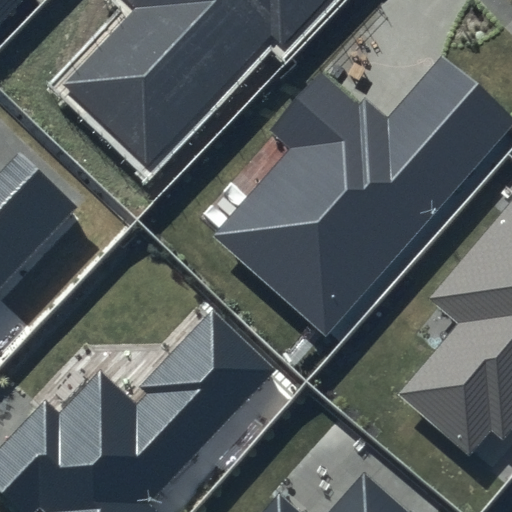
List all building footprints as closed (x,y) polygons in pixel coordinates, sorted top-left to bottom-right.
[(0,0),(0,20),(19,0),(0,0)] [(126,0),(134,7),(61,83),(149,167),(273,37),(283,46),(326,0),(126,0)] [(511,123),(511,120),(440,58),(387,118),(366,100),(361,107),(320,72),(268,132),(288,149),(211,237),(326,337),(511,123)] [(0,285),(75,206),(18,152),(0,170),(0,285)] [(511,194),(425,298),(456,324),(396,394),(468,455),(490,429),(502,439),(511,426),(511,194)] [(272,371),(210,314),(142,388),(148,393),(137,405),(100,370),(61,412),(46,398),(0,447),(0,491),(22,511),(33,511),(39,507),(44,511),(152,511),(146,506),(272,371)] [(411,511),(362,469),(324,511),(301,511),(280,493),(263,511),(411,511)]
